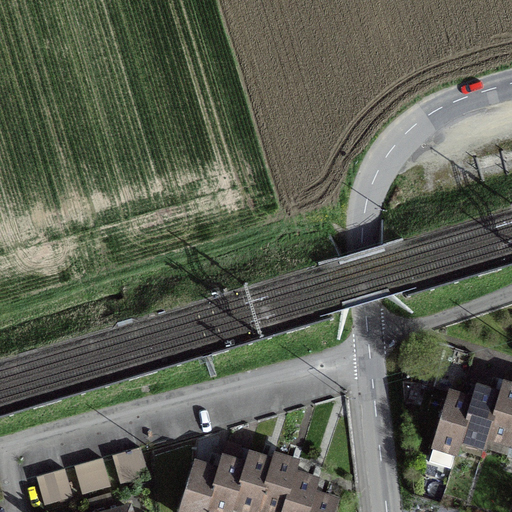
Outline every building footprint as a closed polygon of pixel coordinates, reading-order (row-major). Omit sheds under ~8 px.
[(511,386),(503,384),(500,392),(496,391),(478,385),(473,403),(467,401),(447,395),(432,446),(458,453),(462,441),(484,447),(487,437),(510,443),(509,444),(511,444),(511,386)] [(147,475),(139,445),(131,447),(118,451),(112,452),(121,483),(147,475)] [(273,453),(271,458),(268,457),(248,451),(247,454),(241,452),(226,446),(218,468),(212,467),(194,461),(179,511),(232,511),(235,506),(251,511),(335,511),(340,499),(332,497),(317,492),(320,479),(314,478),(295,472),(299,460),(294,459),(273,453)] [(103,455),(94,457),(80,461),(74,463),(82,493),(111,486),(103,455)] [(65,465),(57,468),(44,471),(36,474),(45,505),(74,497),(65,465)]
